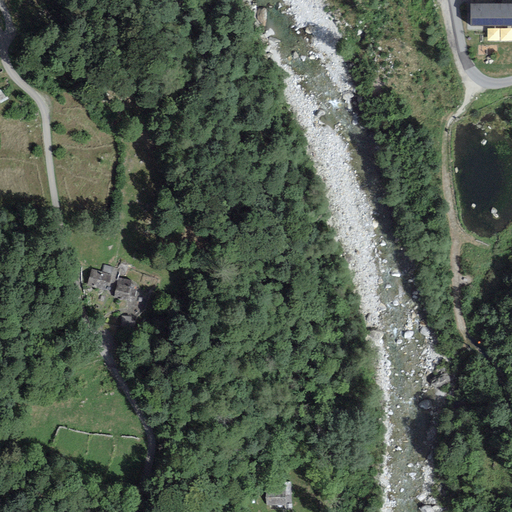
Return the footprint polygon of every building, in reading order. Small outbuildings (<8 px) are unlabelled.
[(511,4),(470,4),(470,26),(511,25),(511,4)] [(113,268),(105,265),(102,273),(111,275),(113,268)] [(102,273),(92,269),(87,286),(106,291),(111,275),(102,273)] [(119,278),(114,298),(133,302),(136,291),(129,289),(131,281),(119,278)] [(267,483),(267,506),(286,506),(286,504),(290,504),(290,483),(267,483)]
